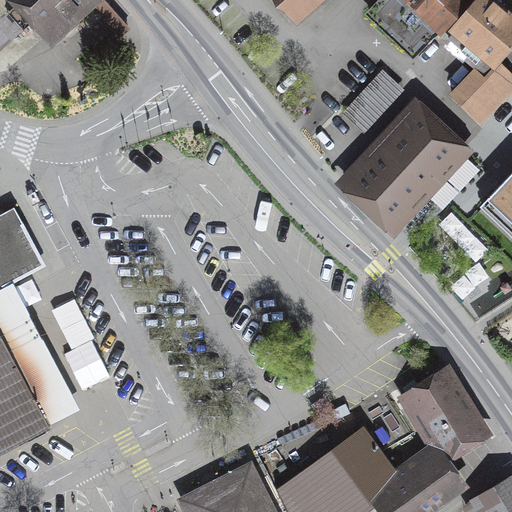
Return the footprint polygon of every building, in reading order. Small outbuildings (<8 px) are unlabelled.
[(0,0),(0,47),(1,48),(35,16),(50,33),(85,2),(92,9),(101,1),(100,0),(0,0)] [(281,0),(296,16),(314,0),(281,0)] [(413,55),(439,28),(409,0),(381,0),(369,13),(413,55)] [(409,0),(439,28),(465,0),(409,0)] [(478,68),(482,72),(494,58),(511,37),(511,11),(504,5),(498,12),(484,0),(483,0),(459,29),(449,44),(478,68)] [(511,89),(511,74),(494,58),(482,72),(478,68),(452,96),(480,122),(511,89)] [(381,73),(346,111),(365,128),(400,91),(381,73)] [(430,100),(351,184),(391,221),(473,134),(438,102),(430,100)] [(511,172),(487,199),(511,222),(511,234),(511,236),(511,172)] [(14,207),(0,214),(0,288),(35,270),(40,255),(14,207)] [(441,221),(475,260),(488,249),(455,210),(441,221)] [(66,352),(84,389),(114,374),(75,295),(53,305),(74,348),(66,352)] [(0,451),(48,425),(36,403),(40,401),(37,396),(34,398),(0,335),(0,451)] [(443,373),(402,399),(414,420),(422,415),(444,452),(479,431),(443,373)] [(363,426),(276,490),(286,511),(356,511),(377,497),(388,511),(422,511),(461,484),(438,453),(401,479),(363,426)] [(191,511),(270,511),(249,470),(250,469),(249,467),(247,468),(248,469),(186,501),(185,499),(183,500),(184,502),(186,502),(191,511)] [(511,511),(511,480),(466,507),(469,511),(511,511)]
